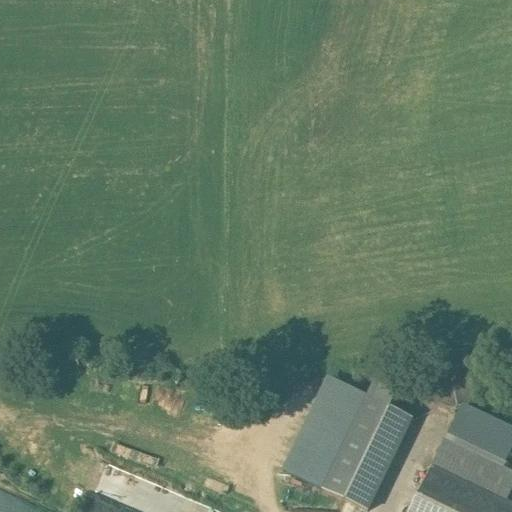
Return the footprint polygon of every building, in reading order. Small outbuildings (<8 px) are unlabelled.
[(283,473),(323,492),(367,401),(327,382),(283,473)] [(367,401),(323,492),(365,511),(368,511),(411,422),(367,401)] [(511,429),(463,405),(448,436),(504,464),(511,448),(511,429)] [(103,442),(100,451),(144,468),(147,460),(103,442)] [(511,476),(445,444),(432,469),(504,504),(511,487),(511,476)] [(511,511),(511,507),(504,504),(432,469),(411,511),(511,511)] [(221,511),(94,471),(86,496),(135,511),(221,511)]
